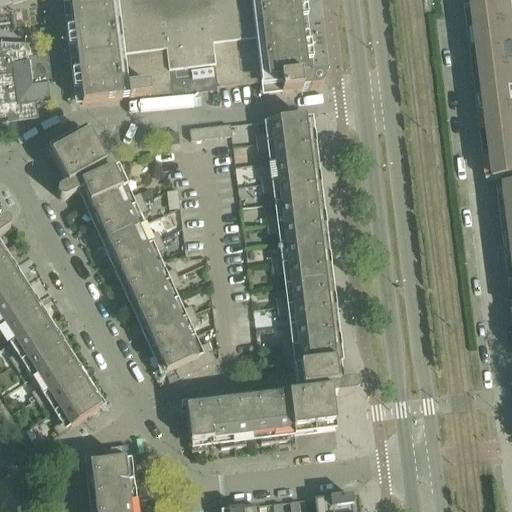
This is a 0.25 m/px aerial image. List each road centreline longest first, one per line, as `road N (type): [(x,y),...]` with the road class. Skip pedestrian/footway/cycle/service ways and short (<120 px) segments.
road 1 (residential): [(505,398),(456,22)]
road 2 (tertiary): [(364,101),(406,464)]
road 3 (tertiary): [(435,461),(389,99)]
road 4 (residential): [(341,103),(222,116),(180,108),(69,122),(6,168)]
road 5 (residential): [(139,416),(227,370),(202,159)]
road 6 (residential): [(139,416),(6,168)]
road 7 (residential): [(193,493),(406,464)]
